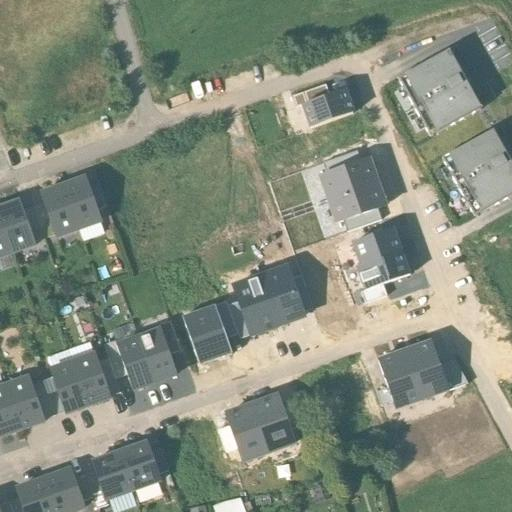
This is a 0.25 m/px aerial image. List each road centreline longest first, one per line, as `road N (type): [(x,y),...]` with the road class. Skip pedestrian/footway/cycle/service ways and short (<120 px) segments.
road 1 (residential): [(447,313),(352,67),(335,66),(150,131)]
road 2 (residential): [(447,313),(0,472)]
road 3 (residential): [(150,131),(5,183)]
road 4 (residential): [(511,434),(447,313)]
road 5 (residential): [(112,0),(150,131)]
